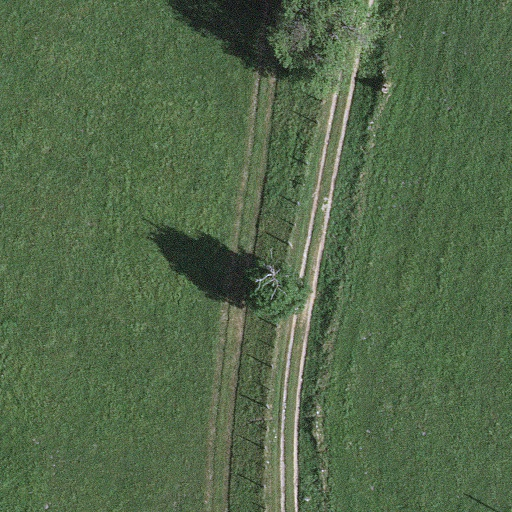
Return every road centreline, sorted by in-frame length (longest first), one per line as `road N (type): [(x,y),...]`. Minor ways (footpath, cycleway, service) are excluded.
road 1 (track): [(363,0),(291,349),(283,511)]
road 2 (track): [(214,511),(212,438),(281,0)]
